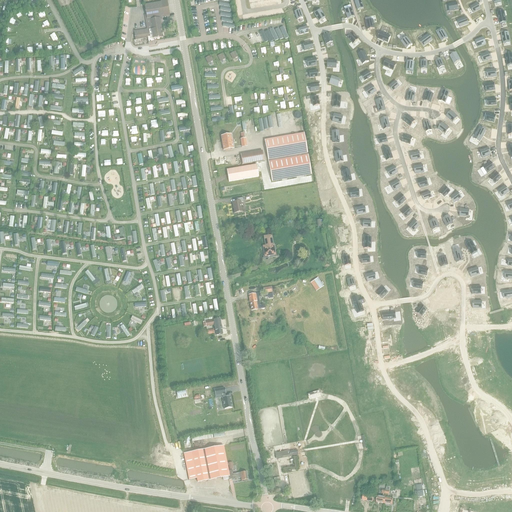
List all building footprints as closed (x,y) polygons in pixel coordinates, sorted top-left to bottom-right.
[(147,29),(134,32),(135,40),(136,40),(147,38),(148,38),(149,40),(153,40),(153,39),(163,37),(161,23),(160,19),(160,18),(170,17),(166,0),(163,0),(160,0),(161,2),(145,5),(147,19),(145,19),(147,29)] [(357,1),(355,2),(358,10),(363,8),(362,6),(361,3),(362,3),(361,0),(360,0),(357,2),(357,1)] [(457,3),(449,7),(450,10),(452,13),(455,12),(457,11),(460,10),(457,3)] [(478,4),(470,8),(471,9),(473,12),(473,13),(476,11),(478,10),(481,9),(478,4)] [(346,10),(345,10),(346,14),(347,16),(348,19),(355,17),(352,8),(349,9),(346,10)] [(300,10),(294,12),(295,15),(296,15),(296,17),(297,20),(298,20),(301,18),(301,19),(303,18),(300,10)] [(320,10),(314,13),(319,21),(321,20),(324,18),(325,18),(323,15),(322,13),(320,10)] [(501,12),(497,13),(500,24),(502,23),(505,22),(505,23),(506,22),(506,21),(505,18),(504,11),(501,12)] [(460,20),(457,21),(458,22),(459,25),(460,27),(468,24),(466,18),(463,19),(461,20),(460,20)] [(368,21),(366,21),(368,30),(374,29),(374,25),(373,23),(372,20),(368,21)] [(438,33),(437,34),(439,37),(439,36),(440,39),(442,42),(448,38),(443,30),(441,32),(438,33)] [(378,37),(378,39),(388,43),(390,37),(384,34),(384,35),(381,33),(380,33),(380,34),(379,37),(378,37)] [(508,33),(501,34),(503,43),(506,42),(509,42),(510,42),(509,38),(509,36),(508,33)] [(329,34),(323,36),(326,45),(329,44),(329,43),(332,42),(331,39),(330,37),(329,34)] [(420,40),(419,41),(420,42),(422,45),(423,46),(432,40),(428,35),(423,38),(423,39),(421,40),(420,40)] [(351,40),(350,41),(352,43),(353,43),(354,45),(356,48),(362,43),(356,36),(353,38),(354,38),(351,40)] [(402,41),(401,42),(403,44),(405,46),(407,49),(412,45),(407,37),(404,39),(405,39),(402,41)] [(483,38),(475,41),(476,44),(477,47),(477,48),(480,46),(483,45),(486,44),(483,38)] [(312,42),(303,44),(303,47),(304,50),(304,51),(308,50),(310,49),(310,50),(313,49),(312,42)] [(238,57),(235,51),(230,54),(232,59),(238,57)] [(364,51),(358,54),(361,60),(362,63),(363,64),(364,64),(367,62),(367,63),(369,62),(364,51)] [(489,52),(481,56),(482,58),(483,61),(483,62),(486,61),(489,60),(492,59),(489,52)] [(226,59),(223,53),(217,56),(220,61),(226,59)] [(456,53),(450,56),(451,59),(453,61),(454,64),(455,64),(458,62),(460,61),(456,53)] [(213,61),(210,55),(205,58),(208,64),(213,61)] [(315,59),(306,60),(307,63),(308,66),(308,67),(311,67),(311,66),(313,66),(314,66),(317,65),(315,59)] [(441,59),(435,61),(437,64),(438,66),(439,69),(440,69),(443,67),(444,67),(441,59)] [(386,60),(383,66),(389,69),(392,70),(393,71),(394,70),(395,67),(396,65),(386,60)] [(406,67),(406,70),(407,70),(410,71),(413,71),(414,62),(407,61),(407,64),(407,67),(406,67)] [(146,71),(146,62),(138,62),(138,71),(146,71)] [(84,70),(82,66),(72,73),(74,76),(84,70)] [(496,70),(487,71),(487,74),(488,77),(487,77),(488,78),(491,78),(491,77),(493,77),(497,77),(496,70)] [(369,71),(362,76),(362,77),(363,77),(364,80),(365,81),(367,79),(369,78),(372,76),(369,71)] [(331,77),(329,83),(332,84),(335,85),(338,86),(338,85),(339,82),(340,80),(331,77)] [(396,82),(389,87),(393,92),(395,90),(397,88),(399,86),(399,85),(399,86),(396,83),(397,83),(396,82)] [(494,84),(485,85),(485,88),(486,88),(486,91),(486,92),(489,91),(492,91),(495,90),(494,84)] [(373,86),(365,91),(366,93),(367,93),(368,96),(369,96),(371,95),(374,93),(376,92),(373,86)] [(443,91),(439,101),(441,102),(444,103),(445,103),(446,102),(445,102),(447,99),(449,93),(443,91)] [(407,98),(406,101),(413,103),(415,94),(413,93),(413,94),(409,93),(409,92),(408,96),(407,98)] [(425,98),(424,101),(430,103),(433,94),(431,94),(427,93),(427,92),(426,95),(425,98)] [(382,99),(376,101),(378,107),(379,110),(379,112),(380,111),(383,110),(385,110),(382,99)] [(451,111),(446,116),(448,119),(450,120),(453,123),(453,122),(455,119),(456,119),(457,117),(451,111)] [(260,125),(269,125),(269,114),(260,115),(260,125)] [(334,114),(332,121),(335,122),(338,122),(341,123),(341,122),(342,119),(342,116),(334,114)] [(487,114),(485,121),(494,123),(496,116),(487,114)] [(407,115),(403,121),(406,123),(408,124),(410,126),(411,126),(413,123),(415,121),(407,115)] [(387,117),(381,119),(382,125),(383,125),(383,128),(384,130),(385,130),(385,129),(388,129),(390,128),(387,117)] [(442,123),(438,129),(440,131),(443,132),(445,134),(446,133),(448,131),(449,129),(442,123)] [(476,135),(474,139),(479,142),(486,131),(480,127),(477,133),(476,132),(475,134),(476,135)] [(264,140),(268,160),(308,153),(304,133),(264,140)] [(223,150),(233,149),(231,135),(221,136),(223,150)] [(404,135),(402,142),(405,143),(407,144),(410,145),(411,144),(410,144),(411,141),(412,141),(412,138),(404,135)] [(488,146),(479,149),(480,152),(481,155),(481,156),(484,155),(487,154),(490,153),(488,146)] [(389,148),(383,150),(385,156),(386,159),(386,161),(387,160),(390,159),(391,159),(393,159),(389,148)] [(262,151),(240,155),(242,165),(264,161),(262,151)] [(338,151),(335,152),(336,163),(339,163),(339,162),(342,162),(343,162),(343,161),(342,161),(342,157),(341,151),(338,151)] [(419,152),(410,154),(412,161),(415,160),(417,159),(421,159),(420,158),(420,155),(419,152)] [(308,153),(268,160),(272,182),(311,175),(308,153)] [(491,162),(483,167),(485,169),(487,172),(486,172),(487,173),(490,171),(492,169),(492,170),(495,168),(491,162)] [(229,182),(258,177),(256,165),(227,170),(229,182)] [(423,165),(414,167),(415,174),(418,173),(421,172),(424,172),(424,171),(423,168),(423,165)] [(395,166),(387,171),(388,173),(390,176),(390,177),(393,175),(395,174),(398,172),(395,166)] [(349,170),(342,171),(345,182),(347,182),(350,181),(351,181),(351,179),(350,176),(349,170)] [(497,173),(490,179),(492,181),(494,183),(495,184),(497,182),(499,180),(502,178),(497,173)] [(426,178),(417,181),(420,188),(423,187),(425,186),(428,185),(428,184),(427,181),(426,178)] [(398,180),(390,185),(392,187),(393,190),(394,191),(397,189),(399,188),(402,186),(398,180)] [(503,184),(496,189),(497,191),(498,191),(499,194),(500,195),(503,193),(502,193),(505,191),(507,189),(503,184)] [(446,187),(440,194),(444,198),(446,195),(448,193),(450,191),(449,191),(447,188),(446,187)] [(358,189),(349,191),(350,198),(353,197),(356,197),(359,196),(359,195),(359,196),(358,192),(358,189)] [(430,192),(422,195),(424,200),(427,199),(429,198),(432,197),(432,196),(430,193),(430,192)] [(458,192),(450,197),(454,203),(457,201),(459,200),(462,198),(461,197),(459,195),(459,194),(458,192)] [(402,195),(395,200),(396,203),(397,203),(399,205),(399,206),(402,204),(404,202),(406,200),(402,195)] [(237,202),(232,203),(233,207),(233,206),(234,213),(242,212),(241,202),(244,202),(243,198),(236,199),(237,202)] [(338,204),(331,205),(332,209),(332,211),(333,214),(334,214),(337,213),(337,214),(340,213),(338,204)] [(364,206),(355,208),(357,215),(360,214),(362,214),(366,213),(365,212),(365,209),(364,206)] [(408,207),(401,213),(403,215),(405,217),(406,218),(408,216),(410,214),(413,212),(408,207)] [(449,216),(443,219),(444,222),(445,224),(447,227),(450,225),(450,226),(453,224),(449,216)] [(436,219),(430,222),(431,225),(432,227),(433,230),(436,229),(439,228),(436,219)] [(415,220),(408,227),(410,229),(413,231),(413,232),(416,229),(415,229),(417,227),(420,225),(415,220)] [(344,226),(337,227),(338,234),(338,237),(339,236),(339,238),(340,241),(340,243),(341,243),(341,242),(344,242),(347,241),(345,234),(349,234),(348,228),(344,229),(344,226)] [(123,228),(119,229),(120,235),(115,236),(116,240),(125,238),(123,228)] [(270,256),(275,255),(273,245),(271,236),(264,237),(266,246),(263,246),(264,251),(265,251),(266,255),(270,255),(270,256)] [(467,244),(466,245),(471,255),(473,253),(476,252),(477,251),(477,250),(475,247),(472,242),(469,243),(467,244)] [(454,250),(453,250),(453,252),(454,252),(454,254),(453,255),(454,257),(455,257),(457,263),(463,261),(459,248),(457,249),(454,250)] [(439,258),(439,261),(440,261),(440,264),(441,267),(448,265),(445,256),(443,257),(439,258)] [(418,273),(418,274),(421,274),(424,275),(427,276),(428,269),(419,267),(419,270),(418,273)] [(478,268),(469,271),(471,277),(474,276),(477,275),(477,276),(480,275),(480,274),(479,274),(479,271),(478,268)] [(95,280),(88,270),(85,272),(92,282),(95,280)] [(131,274),(127,272),(123,282),(127,283),(131,274)] [(374,273),(365,275),(367,282),(370,281),(373,280),(376,279),(375,275),(374,273)] [(306,280),(303,284),(311,290),(314,286),(306,280)] [(413,287),(413,288),(416,288),(419,289),(422,289),(424,283),(415,281),(414,284),(414,287),(413,287)] [(143,288),(141,285),(132,291),(134,294),(143,288)] [(383,288),(377,294),(382,299),(384,297),(386,295),(388,293),(388,292),(385,290),(383,288)] [(511,290),(503,292),(504,298),(508,298),(508,299),(511,298),(511,297),(511,290)] [(256,294),(249,295),(249,299),(251,311),(258,310),(261,309),(260,305),(260,301),(257,302),(256,294)] [(358,296),(352,298),(354,305),(353,305),(354,308),(355,307),(356,309),(357,312),(357,313),(358,313),(361,312),(363,311),(361,304),(364,303),(362,298),(359,299),(358,296)] [(421,305),(416,313),(422,317),(427,309),(421,305)] [(395,312),(382,314),(383,320),(389,319),(389,320),(392,320),(392,319),(396,319),(395,312)] [(142,321),(132,316),(131,319),(141,325),(142,321)] [(205,322),(206,327),(214,325),(215,328),(216,336),(223,334),(221,327),(220,319),(205,322)] [(79,332),(87,324),(84,321),(76,329),(79,332)] [(130,335),(123,325),(120,327),(127,337),(130,335)] [(212,380),(200,383),(201,389),(213,386),(212,380)] [(79,388),(74,415),(94,419),(94,422),(112,425),(112,422),(120,424),(124,403),(109,400),(110,398),(103,397),(103,399),(90,396),(91,390),(79,388)] [(220,395),(222,394),(222,398),(224,409),(232,408),(231,403),(231,401),(230,396),(226,397),(225,394),(224,388),(214,390),(216,396),(220,395)] [(185,390),(172,392),(174,401),(182,399),(181,395),(186,394),(185,390)] [(223,446),(184,454),(189,480),(197,478),(198,482),(223,477),(223,480),(229,479),(229,480),(228,471),(223,446)] [(228,471),(229,480),(241,478),(241,481),(248,480),(246,472),(240,473),(240,472),(233,474),(232,470),(228,471)] [(385,497),(384,503),(384,504),(392,505),(393,498),(387,497),(388,494),(389,495),(390,491),(388,490),(389,487),(386,487),(386,490),(385,497)] [(376,502),(384,503),(385,497),(386,490),(382,490),(382,494),(383,494),(383,497),(377,496),(376,502)] [(372,502),(373,496),(366,495),(367,491),(363,491),(362,500),(372,502)]
